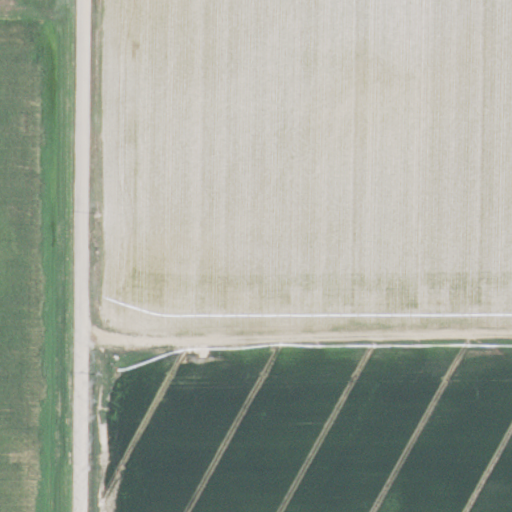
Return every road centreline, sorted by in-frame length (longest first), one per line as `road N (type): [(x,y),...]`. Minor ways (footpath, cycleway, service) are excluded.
road 1 (residential): [(79,511),(83,0)]
road 2 (residential): [(511,333),(81,344)]
